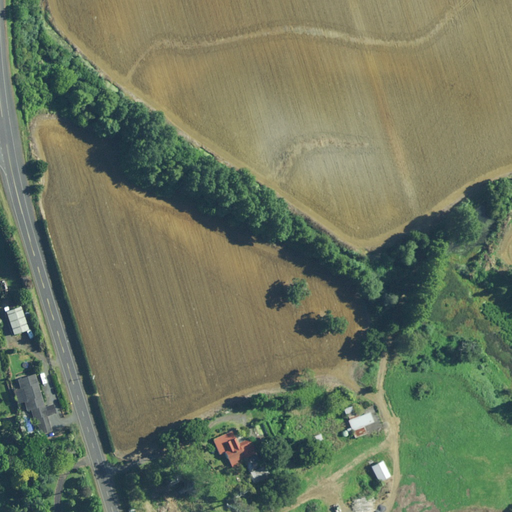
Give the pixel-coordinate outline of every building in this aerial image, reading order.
[(8,310),(7,306),(2,307),(12,335),(29,329),(21,306),(8,310)] [(17,378),(20,390),(12,392),(16,405),(24,403),(26,412),(30,411),(33,421),(37,419),(41,434),(52,431),(48,416),(56,413),(54,404),(45,406),(35,373),(17,378)] [(351,406),(342,408),(344,414),(352,412),(351,406)] [(341,432),(343,437),(349,435),(348,433),(352,432),(354,439),(367,434),(364,427),(374,423),(370,412),(359,416),(358,414),(347,418),(351,428),(341,432)] [(239,443),(233,430),(213,439),(220,454),(223,453),(231,469),(241,464),(240,462),(244,461),(255,486),(272,479),(260,453),(257,455),(250,438),(239,443)] [(322,434),(310,437),(313,446),(324,443),(322,434)] [(383,461),(371,467),(379,483),(390,477),(383,461)]
